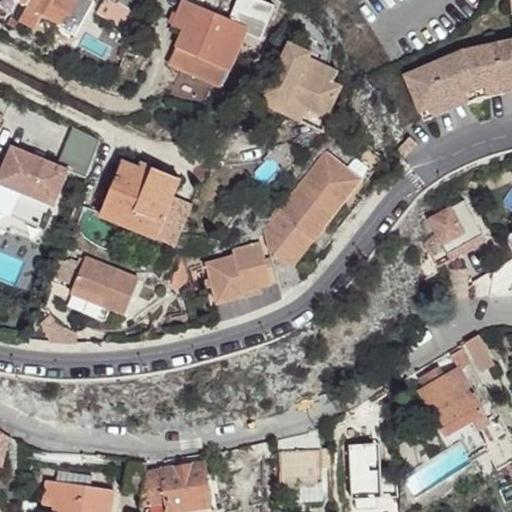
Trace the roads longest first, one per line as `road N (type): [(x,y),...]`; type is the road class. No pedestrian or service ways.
road 1 (residential): [(0,353),(135,356),(248,331),(301,310),(416,178),(470,146),(511,134)]
road 2 (residential): [(511,316),(473,319),(323,411),(270,429),(146,449),(66,443),(0,417)]
